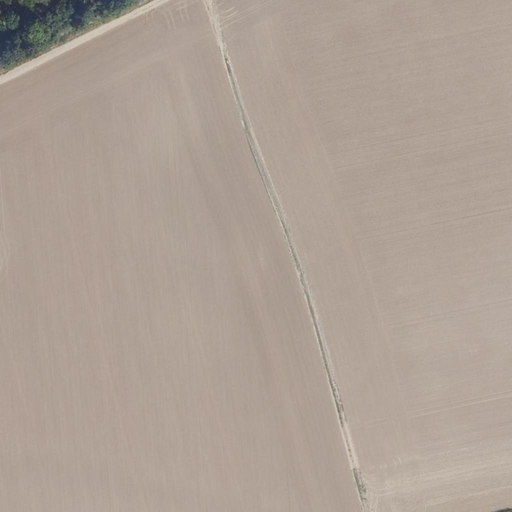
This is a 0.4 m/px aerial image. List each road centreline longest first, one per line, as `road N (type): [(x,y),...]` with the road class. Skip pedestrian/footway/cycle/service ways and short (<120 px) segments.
road 1 (track): [(211,0),(235,94),(305,286),(366,511)]
road 2 (track): [(0,80),(149,0)]
